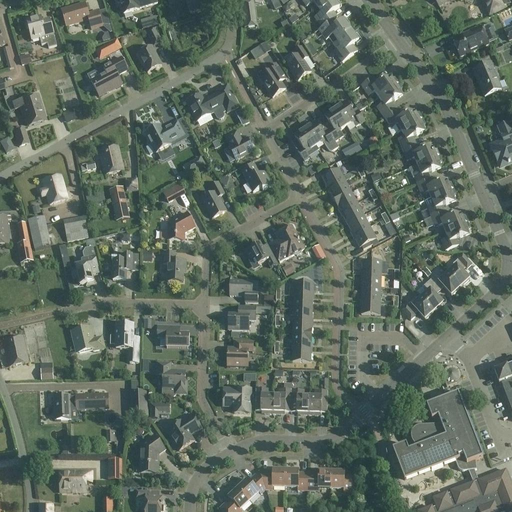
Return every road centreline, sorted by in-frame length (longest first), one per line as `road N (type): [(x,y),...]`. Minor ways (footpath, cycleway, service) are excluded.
road 1 (residential): [(203,307),(205,250),(289,200),(275,120),(394,38)]
road 2 (residential): [(0,177),(222,54),(231,40),(229,0)]
road 3 (residential): [(230,453),(264,440),(337,437),(446,337)]
road 4 (residential): [(487,190),(394,38)]
road 5 (residential): [(230,453),(202,401),(203,307)]
road 6 (residential): [(60,313),(111,303),(203,307)]
road 7 (residential): [(30,511),(0,381)]
